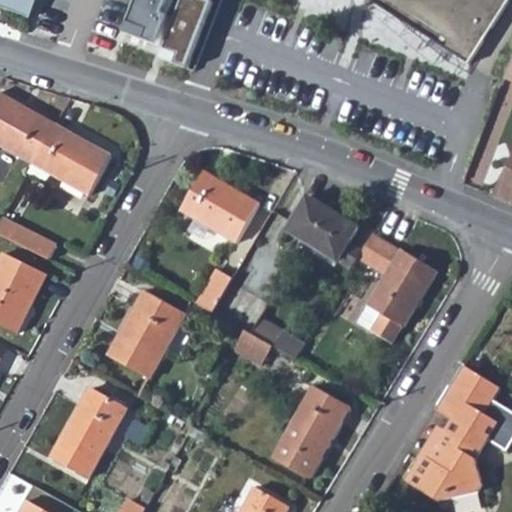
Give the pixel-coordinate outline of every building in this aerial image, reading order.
[(0,0),(0,3),(32,16),(37,0),(0,0)] [(139,0),(127,33),(159,46),(171,18),(177,21),(161,60),(187,69),(213,2),(207,0),(139,0)] [(371,0),(471,64),(511,2),(508,0),(371,0)] [(0,141),(37,162),(60,122),(3,91),(0,96),(0,141)] [(117,155),(60,122),(37,162),(95,194),(117,155)] [(511,166),(497,193),(511,198),(511,166)] [(267,202),(208,169),(186,208),(245,241),(267,202)] [(362,257),(364,252),(353,246),(361,231),(307,202),(289,238),(353,272),(362,257)] [(0,228),(51,254),(59,238),(9,213),(0,228)] [(443,269),(378,230),(364,252),(362,257),(391,273),(373,304),(388,312),(378,329),(398,341),(408,324),(410,324),(443,269)] [(51,271),(7,249),(0,264),(0,318),(22,329),(51,271)] [(220,311),(240,277),(225,268),(205,302),(220,311)] [(193,312),(150,288),(115,352),(158,377),(193,312)] [(363,320),(378,329),(388,312),(373,304),(363,320)] [(278,343),(279,344),(290,325),(270,313),(259,333),(278,343)] [(279,344),(303,357),(314,339),(290,325),(279,344)] [(251,329),(245,342),(271,357),(278,343),(259,333),(251,329)] [(452,424),(489,445),(494,437),(511,448),(511,407),(498,398),(507,383),(469,361),(454,385),(441,406),(456,415),(452,424)] [(136,405),(99,384),(60,453),(96,472),(136,405)] [(353,404),(317,384),(279,453),(314,474),(353,404)] [(482,457),(489,445),(452,424),(449,428),(425,434),(422,438),(420,441),(425,454),(412,476),(445,497),(486,488),(490,480),(482,457)] [(246,511),(290,511),(296,503),(262,484),(246,511)] [(26,486),(11,511),(58,511),(62,505),(26,486)] [(133,511),(134,511),(150,511),(161,494),(146,487),(133,511)]
